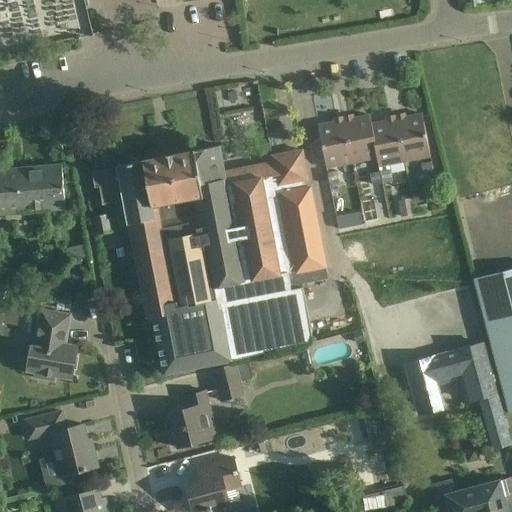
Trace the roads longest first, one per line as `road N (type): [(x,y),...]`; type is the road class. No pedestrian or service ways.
road 1 (residential): [(15,109),(450,30)]
road 2 (residential): [(149,511),(109,349)]
